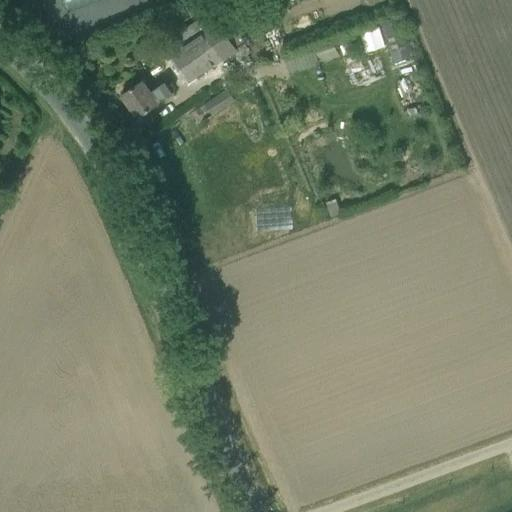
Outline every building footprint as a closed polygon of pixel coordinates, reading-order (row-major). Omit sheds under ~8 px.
[(398,18),(380,24),(387,44),(405,38),(398,18)] [(190,40),(183,31),(162,45),(188,83),(235,50),(216,22),(190,40)] [(405,38),(387,44),(394,64),(412,58),(405,38)] [(345,50),(323,54),(326,67),(347,62),(345,50)] [(136,118),(153,107),(172,94),(165,83),(150,93),(142,81),(137,84),(120,95),(136,118)] [(225,91),(204,105),(212,116),(232,102),(225,91)] [(329,114),(309,119),(314,139),(334,134),(329,114)] [(335,201),(325,204),(330,217),(340,214),(335,201)]
